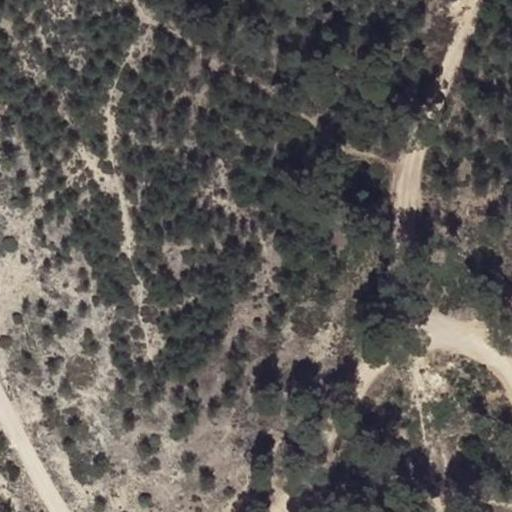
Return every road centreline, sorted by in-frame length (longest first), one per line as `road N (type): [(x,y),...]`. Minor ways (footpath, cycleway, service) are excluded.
road 1 (track): [(468,0),(415,155),(405,216),(406,264),(438,331)]
road 2 (track): [(511,379),(499,353),(457,331),(420,332),(377,358),(283,511)]
road 3 (track): [(64,511),(0,392)]
